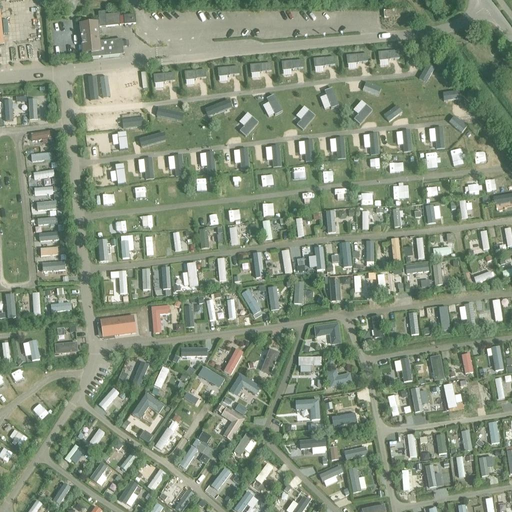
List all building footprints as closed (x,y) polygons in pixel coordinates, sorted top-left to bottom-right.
[(98,13),(99,28),(120,27),(119,15),(105,16),(105,13),(98,13)] [(124,26),(135,25),(135,16),(124,17),(124,26)] [(119,52),(122,52),(121,41),(100,43),(98,24),(80,26),(83,54),(91,54),(92,59),(119,56),(119,52)] [(398,52),(378,54),(379,63),(390,62),(390,61),(399,60),(398,52)] [(367,56),(347,58),(347,66),(358,65),(358,64),(367,63),(367,56)] [(334,59),(314,61),(314,69),(325,68),(325,67),(334,66),(334,59)] [(302,62),(282,64),(282,72),(293,71),(293,70),(303,70),(302,62)] [(270,65),(250,67),(251,75),(262,74),(262,73),(271,73),(270,65)] [(427,66),(421,77),(428,81),(435,70),(427,66)] [(238,68),(218,70),(219,79),(229,78),(229,77),(239,76),(238,68)] [(130,95),(139,94),(135,71),(127,72),(130,95)] [(205,72),(185,74),(185,82),(196,81),(196,80),(205,79),(205,72)] [(125,95),(125,73),(117,73),(117,95),(125,95)] [(98,75),(99,96),(108,95),(106,74),(98,75)] [(174,75),(154,77),(154,85),(165,84),(165,83),(174,82),(174,75)] [(86,99),(94,99),(94,76),(85,76),(86,99)] [(365,84),(362,92),(374,97),(377,89),(365,84)] [(332,90),(325,93),(331,110),(338,108),(332,90)] [(459,92),(447,94),(448,102),(460,101),(459,92)] [(42,111),(47,111),(47,96),(30,96),(30,99),(38,99),(38,120),(42,120),(42,111)] [(273,97),(266,100),(275,117),(282,113),(273,97)] [(229,102),(210,109),(213,117),(232,110),(229,102)] [(366,107),(354,121),(360,127),(372,112),(366,107)] [(158,110),(156,118),(178,123),(180,114),(158,110)] [(394,110),(384,117),(389,124),(399,116),(394,110)] [(308,113),(297,127),(303,132),(315,118),(308,113)] [(252,119),(239,133),(246,139),(258,125),(252,119)] [(143,120),(122,122),(123,130),(143,128),(143,120)] [(457,120),(452,127),(461,135),(467,128),(457,120)] [(443,129),(434,130),(436,151),(445,150),(443,129)] [(52,132),(32,133),(32,141),(44,141),(44,144),(53,144),(52,132)] [(410,132),(402,133),(404,154),(412,153),(410,132)] [(95,144),(101,143),(100,138),(109,138),(108,133),(95,134),(95,144)] [(126,134),(117,135),(120,152),(128,151),(126,134)] [(160,136),(139,141),(141,149),(162,143),(160,136)] [(377,136),(369,136),(371,157),(379,156),(377,136)] [(344,140),(335,140),(337,161),(345,161),(344,140)] [(312,142),(304,143),(306,164),(314,163),(312,142)] [(279,148),(271,148),(273,169),(281,169),(279,148)] [(247,151),(239,151),(241,172),(249,172),(247,151)] [(463,164),(462,153),(451,154),(452,165),(463,164)] [(53,154),(32,154),(32,162),(53,161),(53,154)] [(214,154),(205,154),(207,176),(215,175),(214,154)] [(182,157),(174,158),(176,178),(184,178),(182,157)] [(424,169),(434,169),(433,157),(424,157),(424,169)] [(152,160),(144,161),(146,182),(154,181),(152,160)] [(123,166),(115,167),(118,187),(126,185),(123,166)] [(34,180),(55,178),(55,171),(34,173),(34,180)] [(487,182),(489,191),(500,189),(498,180),(487,182)] [(177,192),(177,183),(168,183),(168,192),(177,192)] [(468,184),(458,184),(458,196),(468,196),(468,184)] [(436,190),(437,199),(446,199),(446,189),(436,190)] [(511,195),(493,199),(495,206),(511,203),(511,195)] [(97,198),(98,207),(108,206),(107,198),(97,198)] [(38,212),(59,210),(58,202),(37,203),(38,212)] [(284,211),(283,203),(274,204),(274,212),(284,211)] [(426,207),(427,222),(441,222),(440,206),(426,207)] [(219,213),(209,214),(209,223),(219,223),(219,213)] [(298,238),(305,237),(303,219),(296,219),(298,238)] [(271,221),(263,222),(265,241),(273,240),(271,221)] [(115,224),(103,224),(103,235),(116,235),(115,224)] [(230,229),(232,246),(240,245),(237,228),(230,229)] [(208,230),(200,230),(201,250),(210,249),(208,230)] [(174,233),(175,252),(182,252),(180,233),(174,233)] [(423,239),(417,239),(418,259),(425,259),(423,239)] [(108,262),(108,240),(99,240),(99,262),(108,262)] [(130,242),(122,242),(122,259),(131,259),(130,242)] [(366,242),(367,267),(375,267),(375,242),(366,242)] [(401,242),(393,242),(393,263),(401,263),(401,242)] [(341,245),(343,253),(342,253),(344,264),(352,262),(348,243),(341,245)] [(433,249),(434,256),(452,254),(451,247),(433,249)] [(42,258),(59,256),(58,248),(41,249),(42,258)] [(324,248),(314,249),(315,257),(309,257),(310,268),(317,267),(317,272),(326,271),(324,248)] [(290,250),(282,252),(285,274),(293,273),(290,250)] [(255,254),(255,279),(264,279),(264,254),(255,254)] [(342,264),(342,255),(333,255),(333,265),(342,264)] [(43,264),(43,272),(66,271),(66,263),(43,264)] [(187,265),(188,274),(184,274),(185,288),(199,287),(197,264),(187,265)] [(410,267),(411,274),(430,272),(429,265),(410,267)] [(441,265),(433,266),(436,286),(444,285),(441,265)] [(504,278),(511,276),(511,269),(503,271),(504,278)] [(143,291),(152,290),(151,270),(142,270),(143,291)] [(129,294),(126,272),(118,273),(121,295),(129,294)] [(492,273),(474,276),(476,283),(493,279),(492,273)] [(465,279),(456,280),(458,291),(467,290),(465,279)] [(422,288),(431,287),(430,280),(421,281),(422,288)] [(331,302),(341,302),(340,281),(331,281),(331,302)] [(303,305),(304,283),(295,283),(294,305),(303,305)] [(252,290),(243,293),(252,316),(260,313),(252,290)] [(273,311),(281,309),(277,291),(270,292),(273,311)] [(7,295),(7,318),(16,318),(16,295),(7,295)] [(211,296),(212,301),(207,302),(210,321),(218,320),(214,295),(211,296)] [(500,300),(492,301),(496,322),(503,320),(500,300)] [(458,304),(461,321),(467,320),(468,326),(478,324),(474,301),(458,304)] [(72,303),(51,305),(52,313),(72,311),(72,303)] [(170,307),(152,307),(153,334),(162,334),(161,315),(170,315),(170,307)] [(194,307),(185,307),(186,329),(194,328),(194,307)] [(444,307),(437,308),(440,329),(447,328),(444,307)] [(418,313),(409,314),(411,336),(419,335),(418,313)] [(144,332),(142,316),(105,320),(107,336),(144,332)] [(372,317),(374,339),(384,338),(381,316),(372,317)] [(340,324),(315,326),(316,338),(331,336),(332,346),(341,345),(340,324)] [(33,362),(42,360),(37,341),(29,343),(33,362)] [(78,344),(56,344),(56,354),(78,354),(78,344)] [(494,371),(503,371),(501,347),(492,348),(494,371)] [(181,349),(182,358),(208,357),(208,348),(181,349)] [(237,349),(224,372),(232,376),(245,353),(237,349)] [(264,349),(257,369),(262,370),(269,350),(264,349)] [(262,372),(271,376),(280,353),(271,349),(262,372)] [(470,354),(462,356),(466,375),(474,373),(470,354)] [(440,356),(430,358),(436,382),(446,380),(440,356)] [(409,359),(394,362),(397,373),(402,372),(404,383),(413,382),(409,359)] [(330,360),(327,365),(332,368),(335,363),(330,360)] [(140,390),(150,365),(141,362),(132,387),(140,390)] [(163,367),(155,386),(161,389),(170,370),(163,367)] [(316,379),(318,372),(300,367),(298,373),(316,379)] [(353,383),(351,373),(339,376),(337,369),(326,372),(331,389),(353,383)] [(203,372),(193,391),(200,395),(210,375),(203,372)] [(259,395),(263,386),(239,375),(231,393),(240,397),(243,388),(259,395)] [(0,388),(3,394),(11,390),(3,376),(0,377),(0,388)] [(502,379),(495,380),(498,400),(505,399),(502,379)] [(476,405),(483,403),(479,384),(473,385),(476,405)] [(444,389),(447,405),(454,403),(451,388),(444,389)] [(106,411),(119,394),(113,389),(100,406),(106,411)] [(418,412),(425,411),(423,390),(416,391),(418,412)] [(147,394),(132,415),(141,421),(150,408),(159,414),(165,406),(147,394)] [(393,417),(401,415),(397,396),(388,398),(393,417)] [(320,401),(296,401),(296,411),(308,411),(308,420),(320,420),(320,401)] [(239,404),(236,411),(244,415),(248,408),(239,404)] [(219,406),(216,411),(221,414),(224,410),(219,406)] [(333,417),(333,424),(356,423),(356,415),(333,417)] [(489,423),(491,444),(499,444),(498,423),(489,423)] [(100,429),(89,443),(96,448),(106,434),(100,429)] [(471,431),(462,432),(464,452),(472,451),(471,431)] [(18,432),(11,441),(20,447),(27,438),(18,432)] [(203,433),(198,440),(206,446),(210,438),(203,433)] [(246,434),(235,452),(242,457),(254,439),(246,434)] [(411,458),(418,457),(415,435),(407,436),(411,458)] [(438,436),(438,455),(446,455),(446,436),(438,436)] [(113,446),(119,451),(124,445),(118,440),(113,446)] [(327,440),(300,440),(300,449),(313,449),(313,454),(327,454),(327,440)] [(65,460),(71,464),(81,449),(75,445),(65,460)] [(350,459),(372,455),(371,448),(349,452),(350,459)] [(121,467),(126,471),(137,457),(132,453),(121,467)] [(203,456),(200,461),(206,465),(210,460),(203,456)] [(464,457),(457,458),(458,478),(465,478),(464,457)] [(481,477),(489,476),(487,458),(479,459),(481,477)] [(261,484),(274,468),(268,464),(255,479),(261,484)] [(88,483),(94,488),(106,471),(100,466),(88,483)] [(338,482),(336,477),(344,474),(341,467),(321,474),(325,487),(338,482)] [(226,468),(207,490),(214,496),(233,474),(226,468)] [(366,491),(365,478),(359,479),(358,469),(350,470),(352,493),(366,491)] [(147,487),(153,492),(166,474),(160,470),(147,487)] [(405,492),(415,491),(412,470),(401,471),(405,492)] [(437,470),(430,470),(432,487),(439,487),(437,470)] [(130,480),(120,502),(133,507),(138,496),(134,495),(139,484),(130,480)] [(64,484),(55,500),(61,504),(71,487),(64,484)] [(182,509),(193,493),(187,489),(176,504),(182,509)] [(247,490),(235,511),(237,511),(243,511),(254,495),(247,490)] [(295,511),(294,511),(303,511),(313,501),(302,493),(290,507),(295,511)] [(37,511),(41,503),(35,500),(30,511),(37,511)]
